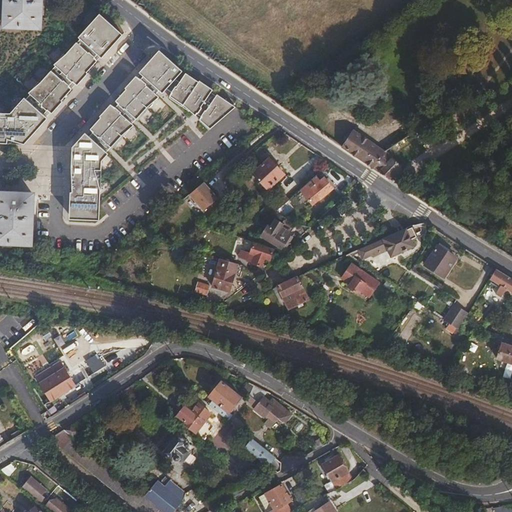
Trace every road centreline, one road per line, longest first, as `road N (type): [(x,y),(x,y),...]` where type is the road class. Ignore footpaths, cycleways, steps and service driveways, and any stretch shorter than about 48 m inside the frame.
road 1 (tertiary): [(511,492),(472,496),(220,356),(193,349),(160,355),(20,448)]
road 2 (residential): [(112,0),(409,200)]
road 3 (unclassified): [(239,298),(409,200)]
road 4 (track): [(511,103),(389,188)]
road 5 (residential): [(409,200),(511,266)]
